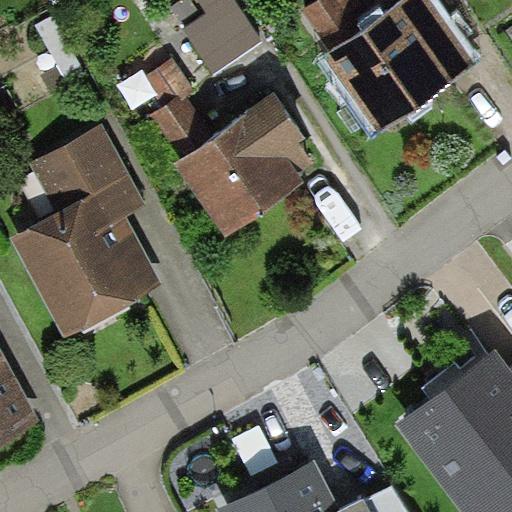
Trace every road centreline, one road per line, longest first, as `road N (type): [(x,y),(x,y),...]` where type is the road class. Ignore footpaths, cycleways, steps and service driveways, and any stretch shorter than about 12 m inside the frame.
road 1 (residential): [(511,177),(295,336),(114,435)]
road 2 (residential): [(114,435),(0,493)]
